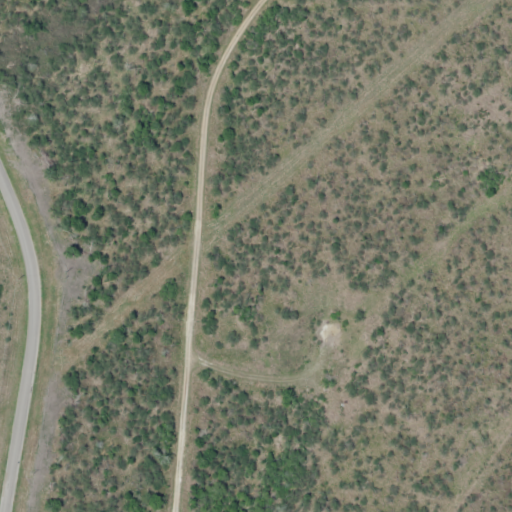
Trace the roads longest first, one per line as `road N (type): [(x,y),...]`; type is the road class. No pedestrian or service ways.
road 1 (track): [(151,511),(170,105),(283,0)]
road 2 (residential): [(0,161),(36,267),(0,491)]
